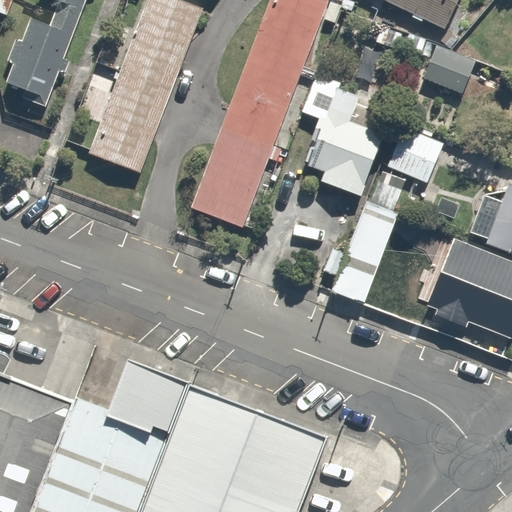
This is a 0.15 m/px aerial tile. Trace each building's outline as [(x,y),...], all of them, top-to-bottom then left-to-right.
[(84,0),(32,0),(0,75),(0,80),(42,99),(84,0)] [(138,175),(205,12),(176,0),(143,0),(81,152),(138,175)] [(330,4),(320,0),(268,0),(186,209),(240,231),(330,4)] [(445,0),(379,0),(435,24),(445,0)] [(511,0),(503,0),(460,54),(511,71),(511,0)] [(473,73),(421,53),(410,82),(461,103),(473,73)] [(355,96),(341,92),(344,83),(308,72),(294,115),(314,121),(301,163),(320,169),(315,185),(363,200),(382,137),(346,125),(355,96)] [(445,139),(403,123),(386,166),(428,182),(445,139)] [(463,231),(485,239),(482,245),(511,256),(511,182),(506,180),(498,201),(477,193),(463,231)] [(362,307),(399,214),(363,200),(326,292),(362,307)] [(466,329),(468,323),(511,340),(511,261),(453,238),(426,306),(432,309),(430,315),(466,329)] [(144,511),(193,386),(133,362),(113,413),(79,400),(78,403),(36,511),(144,511)] [(0,511),(36,511),(78,403),(0,373),(0,511)] [(305,511),(333,441),(194,388),(146,511),(305,511)]
